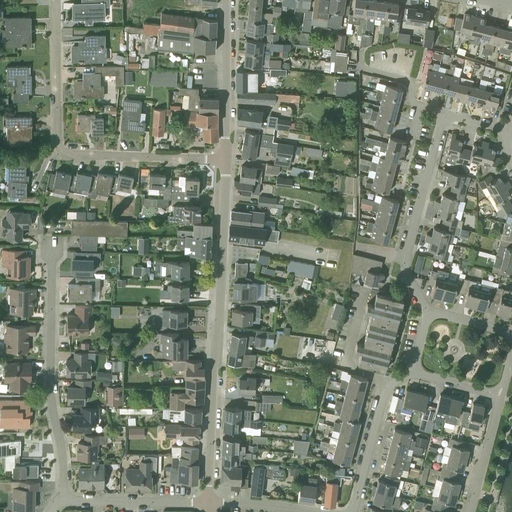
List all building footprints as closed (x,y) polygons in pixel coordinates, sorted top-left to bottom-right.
[(73,20),(85,20),(84,16),(92,16),(92,20),(103,20),(103,7),(110,7),(109,0),(80,0),(81,3),(73,3),(73,20)] [(273,13),(272,13),(271,23),(275,24),(276,17),(280,17),(281,10),(286,10),(287,4),(295,5),(295,0),(282,0),(281,6),(273,5),(273,13)] [(313,0),(312,11),(310,25),(326,27),(328,10),(329,0),(313,0)] [(340,28),(343,6),(343,0),(329,0),(328,10),(326,27),(326,26),(340,28)] [(361,31),(362,28),(363,23),(365,0),(354,0),(353,15),(349,14),(348,23),(359,24),(358,30),(361,31)] [(369,0),(365,0),(363,23),(362,28),(366,28),(368,17),(374,18),(376,1),(369,0)] [(383,34),(384,26),(387,2),(376,1),(374,18),(381,19),(379,33),(383,34)] [(398,4),(387,2),(384,26),(388,26),(389,20),(400,22),(401,14),(397,13),(398,4)] [(259,22),(270,23),(271,23),(272,13),(265,13),(265,14),(260,13),(261,7),(249,6),(247,21),(259,22)] [(427,25),(429,11),(408,8),(406,22),(427,25)] [(312,11),(307,10),(304,10),(301,32),(309,33),(310,25),(312,11)] [(453,29),(460,30),(466,32),(465,38),(469,39),(475,16),(464,13),(463,19),(455,17),(453,29)] [(215,37),(202,36),(193,35),(194,18),(161,14),(160,17),(160,24),(142,22),(142,28),(125,26),(124,32),(139,33),(139,39),(146,39),(146,34),(158,35),(157,50),(192,53),(192,50),(214,51),(215,37)] [(485,19),(475,16),(469,39),(473,40),(474,34),(481,36),(484,24),(485,19)] [(13,46),(20,46),(30,45),(30,17),(5,18),(5,29),(8,29),(8,39),(12,39),(13,46)] [(216,20),(202,18),(202,19),(202,36),(215,37),(216,20)] [(270,23),(259,22),(247,21),(246,33),(262,35),(262,34),(267,35),(266,42),(279,43),(279,34),(270,33),(270,30),(269,29),(270,23)] [(484,48),(488,49),(494,26),(484,24),(481,36),(479,40),(486,42),(484,48)] [(505,29),(494,26),(488,49),(493,50),(494,44),(500,46),(505,29)] [(434,31),(425,29),(422,46),(431,48),(434,31)] [(511,45),(511,31),(505,29),(500,46),(499,52),(510,55),(511,45)] [(399,31),(398,40),(408,42),(409,33),(399,31)] [(361,33),(361,44),(371,45),(371,34),(361,33)] [(336,34),(334,48),(343,49),(345,35),(336,34)] [(85,35),(85,42),(80,42),(80,43),(81,43),(81,47),(72,47),(72,61),(91,61),(91,59),(105,59),(105,49),(105,47),(105,35),(85,35)] [(246,40),(245,52),(262,54),(262,47),(265,47),(264,48),(282,50),(283,43),(279,43),(266,42),(246,40)] [(268,62),(264,62),(261,61),(262,54),(245,52),(244,65),(261,67),(280,69),(280,60),(268,59),(268,62)] [(116,53),(114,61),(124,64),(126,56),(116,53)] [(335,54),(334,61),(347,63),(348,55),(335,54)] [(496,62),(495,66),(510,71),(511,65),(505,63),(497,60),(496,62)] [(347,63),(334,61),(333,70),(346,72),(347,63)] [(423,86),(433,89),(438,72),(431,71),(433,65),(429,64),(423,86)] [(444,92),(454,95),(457,83),(458,83),(459,78),(452,76),(455,65),(451,64),(450,69),(444,92)] [(27,66),(21,66),(6,67),(6,78),(15,78),(16,92),(13,93),(13,101),(28,101),(28,93),(31,93),(31,75),(28,75),(27,66)] [(102,66),(102,75),(117,75),(117,78),(123,78),(123,66),(102,66)] [(279,78),(280,69),(261,67),(260,76),(279,78)] [(444,74),(438,72),(433,89),(444,92),(450,69),(446,68),(444,74)] [(125,83),(132,83),(132,70),(124,70),(125,83)] [(247,70),(246,70),(236,70),(236,90),(247,90),(247,89),(258,89),(258,71),(247,71),(247,70)] [(150,71),(150,85),(176,86),(177,72),(150,71)] [(100,73),(84,73),(82,73),(83,80),(74,80),(74,97),(95,97),(95,87),(100,87),(100,73)] [(464,84),(458,83),(457,83),(454,95),(453,99),(463,102),(469,79),(465,78),(464,84)] [(474,80),(469,79),(463,102),(474,105),(478,88),(472,86),(474,80)] [(344,81),(343,95),(353,96),(354,81),(344,81)] [(402,89),(379,83),(376,94),(399,100),(402,89)] [(478,88),(474,105),(484,107),(490,85),(486,84),(485,90),(478,88)] [(494,86),(490,85),(484,107),(495,110),(499,93),(493,92),(494,86)] [(179,88),(179,95),(189,95),(188,110),(199,111),(217,111),(217,99),(199,98),(199,95),(198,95),(198,89),(179,88)] [(275,103),(275,93),(263,92),(263,93),(237,91),(236,91),(236,100),(237,100),(275,103)] [(396,110),(399,100),(376,94),(375,98),(381,100),(380,106),(396,110)] [(124,99),(122,119),(121,129),(143,131),(145,114),(139,114),(140,101),(124,99)] [(372,110),(371,114),(394,120),(396,110),(380,106),(378,112),(372,110)] [(237,124),(246,125),(260,127),(265,128),(266,124),(260,124),(262,111),(237,107),(236,107),(237,123),(237,124)] [(153,108),(152,132),(152,134),(163,135),(164,109),(153,108)] [(217,113),(207,113),(197,113),(190,111),(185,111),(184,125),(196,126),(196,124),(203,124),(204,140),(217,140),(217,125),(217,113)] [(394,120),(371,114),(359,111),(359,116),(376,120),(374,127),(391,131),(394,120)] [(103,135),(103,125),(103,119),(95,119),(95,115),(77,115),(77,122),(77,131),(86,131),(86,130),(91,130),(91,135),(103,135)] [(10,145),(20,145),(29,144),(29,148),(30,148),(30,131),(31,131),(31,126),(32,126),(32,124),(31,124),(31,116),(5,117),(5,127),(6,127),(6,134),(10,134),(10,145)] [(277,118),(275,129),(288,131),(289,128),(293,129),(294,123),(290,122),(290,120),(277,118)] [(243,143),(257,145),(259,132),(245,130),(243,143)] [(461,168),(462,163),(466,150),(460,148),(462,141),(454,139),(455,134),(452,133),(444,161),(454,164),(453,166),(461,168)] [(381,142),(380,146),(403,152),(406,141),(389,137),(388,143),(381,142)] [(471,151),(466,150),(462,163),(469,165),(471,160),(480,162),(485,142),(482,141),(481,146),(473,144),(471,151)] [(292,145),(284,144),(277,142),(276,148),(275,156),(278,156),(277,163),(289,166),(292,145)] [(485,142),(480,162),(486,164),(484,169),(495,172),(499,158),(493,157),(495,150),(487,148),(488,143),(485,142)] [(241,156),(251,157),(255,158),(255,157),(264,159),(266,151),(270,151),(270,147),(257,145),(243,143),(241,156)] [(385,152),(384,158),(396,161),(396,162),(401,163),(403,152),(380,146),(379,151),(385,152)] [(305,154),(305,155),(308,155),(320,157),(322,150),(306,147),(305,154)] [(393,172),(396,162),(396,161),(384,158),(379,156),(378,163),(371,161),(370,166),(393,172)] [(11,197),(16,197),(26,197),(26,182),(24,181),(25,165),(26,165),(8,164),(7,196),(11,196),(11,197)] [(278,173),(279,166),(268,164),(267,170),(278,173)] [(239,180),(254,182),(260,183),(261,176),(255,175),(256,168),(241,166),(239,180)] [(291,173),(312,176),(313,169),(292,166),(291,173)] [(391,182),(393,172),(370,166),(369,170),(375,172),(374,178),(391,182)] [(68,188),(71,174),(71,173),(56,170),(55,174),(49,173),(47,182),(46,190),(52,191),(66,194),(66,191),(67,188),(68,188)] [(452,184),(451,190),(464,194),(469,177),(443,170),(442,174),(447,175),(445,183),(452,184)] [(88,189),(91,175),(91,174),(77,171),(76,175),(71,174),(68,188),(67,188),(66,191),(73,192),(87,195),(87,192),(88,189)] [(108,193),(109,190),(112,176),(112,175),(98,172),(97,176),(91,175),(88,189),(87,192),(87,195),(86,197),(95,198),(96,194),(108,196),(108,193)] [(118,177),(112,176),(109,190),(108,193),(108,196),(107,198),(113,200),(114,194),(115,194),(116,188),(130,191),(133,176),(119,173),(118,177)] [(164,188),(165,177),(165,175),(149,174),(148,193),(158,193),(163,193),(163,199),(168,199),(170,199),(170,188),(164,188)] [(486,197),(491,194),(509,183),(508,181),(503,183),(499,176),(493,180),(490,175),(478,182),(486,197)] [(277,177),(276,186),(291,188),(292,179),(277,177)] [(185,178),(184,190),(182,190),(182,187),(170,186),(170,188),(170,199),(189,200),(189,194),(198,195),(199,179),(185,178)] [(388,193),(391,182),(374,178),(372,183),(366,182),(365,187),(388,193)] [(254,182),(239,180),(234,180),(233,191),(258,194),(260,183),(254,182)] [(511,186),(509,183),(491,194),(496,202),(492,204),(496,211),(510,203),(507,198),(510,196),(506,189),(511,186)] [(462,201),(464,194),(451,190),(449,196),(442,194),(440,202),(435,200),(434,204),(455,209),(457,200),(462,201)] [(258,205),(272,207),(275,207),(276,199),(259,196),(258,205)] [(373,201),(372,205),(395,211),(398,201),(381,196),(380,202),(373,201)] [(168,207),(168,199),(163,199),(158,199),(144,198),(138,198),(138,205),(144,205),(144,206),(168,207)] [(287,200),(287,208),(303,210),(304,201),(287,200)] [(511,208),(511,206),(510,203),(496,211),(499,216),(511,208)] [(443,218),(442,223),(460,228),(462,221),(453,218),(455,209),(434,204),(434,207),(438,208),(436,216),(443,218)] [(377,211),(376,217),(393,222),(395,211),(372,205),(371,210),(377,211)] [(189,222),(190,218),(200,219),(200,207),(183,206),(173,206),(172,221),(189,222)] [(272,207),(270,216),(280,218),(282,208),(275,207),(272,207)] [(262,226),(261,228),(265,228),(274,230),(275,222),(262,221),(263,213),(250,212),(250,213),(230,211),(230,222),(245,224),(262,226)] [(7,239),(21,239),(21,226),(29,226),(29,214),(21,214),(21,212),(11,212),(11,219),(3,219),(2,231),(7,231),(7,239)] [(390,232),(393,222),(376,217),(374,223),(368,222),(367,226),(390,232)] [(97,236),(97,235),(127,236),(127,221),(71,220),(71,234),(79,235),(97,236)] [(186,236),(211,237),(211,223),(193,223),(193,231),(177,230),(177,235),(186,236)] [(264,240),(264,236),(265,229),(247,226),(230,223),(229,231),(229,238),(232,238),(246,240),(263,242),(264,240)] [(426,237),(446,242),(451,244),(454,234),(459,236),(460,228),(442,223),(440,229),(433,227),(431,235),(426,234),(426,237)] [(511,224),(505,223),(503,228),(510,230),(509,235),(495,232),(494,237),(500,239),(511,242),(511,224)] [(387,243),(390,232),(367,226),(365,231),(372,232),(370,239),(387,243)] [(279,230),(265,229),(264,236),(264,240),(277,242),(279,230)] [(79,243),(81,243),(97,244),(97,236),(79,235),(79,243)] [(138,251),(148,251),(148,236),(138,236),(138,251)] [(190,256),(200,256),(210,257),(211,237),(186,236),(186,244),(191,244),(190,256)] [(453,244),(451,244),(446,242),(426,237),(425,240),(430,241),(428,249),(435,251),(433,257),(451,261),(452,255),(450,255),(453,244)] [(496,256),(503,258),(503,257),(511,259),(511,242),(500,239),(496,256)] [(20,256),(20,251),(20,250),(3,250),(3,266),(12,266),(12,276),(29,276),(29,256),(20,256)] [(100,252),(80,252),(79,258),(73,258),(72,273),(92,273),(92,264),(100,264),(100,252)] [(268,263),(270,255),(259,253),(257,261),(268,263)] [(368,270),(362,269),(361,268),(360,269),(356,268),(359,255),(353,254),(351,271),(366,275),(364,281),(381,286),(384,274),(379,273),(373,272),(368,270)] [(356,268),(360,269),(361,268),(362,269),(365,257),(359,255),(356,268)] [(365,257),(362,269),(368,270),(371,258),(365,257)] [(511,271),(511,259),(503,257),(503,258),(500,268),(493,266),(492,272),(501,274),(506,276),(507,270),(511,271)] [(368,270),(373,272),(376,260),(371,258),(368,270)] [(293,275),(295,261),(289,260),(286,273),(293,275)] [(382,261),(376,260),(373,272),(379,273),(382,261)] [(189,262),(179,261),(166,261),(165,276),(188,277),(189,262)] [(299,276),(301,262),(295,261),(293,275),(299,276)] [(305,277),(308,264),(301,262),(299,276),(305,277)] [(248,263),(245,263),(235,263),(234,277),(233,277),(233,283),(234,294),(233,294),(233,297),(233,298),(246,299),(256,299),(257,283),(251,283),(252,280),(245,278),(248,270),(248,263)] [(311,278),(314,265),(308,264),(305,277),(311,278)] [(141,275),(142,267),(133,266),(133,275),(141,275)] [(431,270),(428,284),(433,285),(431,295),(442,298),(446,281),(435,278),(437,271),(431,270)] [(446,281),(442,298),(452,301),(455,291),(461,293),(464,279),(459,277),(457,284),(446,281)] [(68,295),(68,300),(91,300),(91,290),(99,291),(100,278),(76,278),(75,285),(68,284),(67,295),(68,295)] [(464,279),(461,293),(466,294),(464,304),(474,307),(481,283),(464,279)] [(481,283),(474,307),(485,310),(488,300),(493,301),(497,287),(481,283)] [(165,298),(177,298),(187,298),(188,285),(167,284),(167,291),(165,291),(165,298)] [(511,291),(497,287),(493,301),(499,303),(496,313),(508,316),(511,299),(511,291)] [(33,314),(33,300),(35,300),(35,288),(10,288),(10,295),(8,295),(8,303),(10,303),(10,313),(33,314)] [(403,300),(394,298),(383,295),(384,291),(371,288),(370,292),(376,294),(373,305),(367,303),(365,310),(371,312),(363,345),(356,343),(355,350),(361,351),(358,364),(385,371),(403,300)] [(334,307),(331,318),(337,320),(342,305),(332,301),(330,306),(334,307)] [(231,322),(241,322),(251,323),(252,316),(260,316),(260,305),(244,304),(244,310),(232,310),(231,322)] [(92,316),(92,305),(75,305),(75,315),(67,315),(67,333),(88,333),(88,316),(92,316)] [(162,325),(176,326),(186,326),(187,310),(170,310),(162,309),(162,325)] [(35,326),(7,325),(7,351),(28,351),(28,335),(35,335),(35,326)] [(255,335),(253,343),(264,345),(266,337),(268,337),(269,331),(256,329),(255,335)] [(231,332),(229,350),(243,352),(244,345),(249,346),(249,343),(252,344),(253,335),(231,332)] [(178,333),(168,333),(161,333),(161,342),(166,342),(166,355),(186,356),(186,347),(188,345),(188,343),(186,342),(186,338),(178,338),(178,333)] [(256,353),(243,352),(229,350),(227,362),(254,366),(256,353)] [(95,352),(74,352),(74,360),(66,360),(66,375),(90,375),(90,361),(95,361),(95,352)] [(122,370),(122,360),(112,360),(112,369),(122,370)] [(186,386),(203,386),(204,367),(200,368),(200,361),(200,360),(190,360),(173,360),(173,368),(178,368),(187,368),(186,386)] [(28,381),(30,381),(30,363),(5,363),(5,380),(11,380),(11,389),(28,389),(28,381)] [(96,379),(111,378),(111,370),(96,371),(96,379)] [(342,379),(341,383),(364,389),(367,378),(350,374),(349,381),(342,379)] [(239,379),(238,391),(254,392),(255,384),(263,384),(263,378),(255,378),(247,377),(247,379),(239,379)] [(84,402),(85,390),(90,390),(90,380),(76,380),(76,387),(68,387),(67,402),(84,402)] [(346,389),(345,395),(362,400),(364,389),(341,383),(339,387),(346,389)] [(120,386),(109,386),(109,404),(119,405),(120,386)] [(184,407),(184,400),(202,401),(203,386),(186,386),(186,392),(171,392),(171,408),(183,408),(184,407)] [(411,416),(412,409),(417,392),(406,389),(403,399),(398,397),(394,411),(411,416)] [(421,419),(427,420),(431,406),(425,405),(428,395),(417,392),(412,409),(423,412),(421,419)] [(263,402),(271,403),(281,403),(282,396),(263,394),(263,402)] [(444,422),(446,414),(451,397),(440,394),(436,408),(431,406),(427,420),(433,422),(433,419),(444,422)] [(359,410),(362,400),(345,395),(343,402),(336,400),(335,404),(359,410)] [(462,400),(451,397),(446,414),(444,422),(455,425),(455,424),(461,425),(465,411),(459,410),(462,400)] [(0,433),(3,433),(3,426),(30,426),(30,401),(4,400),(4,407),(0,406),(0,433)] [(270,411),(271,403),(263,402),(256,401),(255,410),(270,411)] [(470,413),(465,411),(461,425),(467,427),(471,428),(473,421),(480,423),(484,406),(473,403),(470,413)] [(356,421),(356,420),(359,410),(335,404),(334,408),(341,410),(339,417),(343,418),(343,417),(356,421)] [(91,422),(95,422),(98,423),(98,408),(85,407),(85,415),(73,415),(73,430),(91,430),(91,422)] [(170,418),(190,420),(200,420),(201,409),(184,407),(183,408),(171,408),(170,418)] [(224,409),(223,410),(223,414),(224,415),(224,418),(249,420),(250,410),(240,409),(240,408),(224,407),(224,409)] [(333,426),(357,432),(360,421),(356,420),(356,421),(343,417),(343,418),(341,424),(334,422),(333,426)] [(262,421),(249,420),(224,418),(223,422),(222,423),(222,427),(223,427),(223,429),(239,430),(239,426),(262,427),(262,421)] [(199,437),(199,425),(165,425),(165,436),(187,437),(187,443),(198,443),(198,437),(199,437)] [(144,426),(128,427),(129,437),(145,437),(144,426)] [(354,443),(357,432),(333,426),(332,430),(339,432),(338,438),(354,443)] [(391,439),(414,445),(416,441),(409,439),(411,433),(394,428),(391,439)] [(106,435),(99,435),(85,435),(85,443),(78,443),(78,458),(96,459),(96,444),(99,444),(99,443),(106,443),(106,435)] [(354,443),(338,438),(331,436),(329,443),(323,441),(322,445),(328,447),(352,453),(354,443)] [(0,438),(0,452),(16,453),(15,465),(14,465),(14,476),(38,477),(38,465),(30,465),(30,462),(19,462),(20,440),(21,440),(21,439),(0,438)] [(222,438),(222,450),(256,452),(256,445),(239,444),(240,438),(222,438)] [(449,455),(469,461),(470,456),(467,455),(469,449),(464,448),(465,442),(450,438),(448,447),(451,447),(449,455)] [(297,439),(296,453),(306,454),(309,440),(297,439)] [(423,447),(414,445),(391,439),(389,450),(405,454),(407,448),(413,450),(412,452),(421,454),(423,447)] [(179,463),(197,464),(198,448),(180,446),(180,447),(171,447),(171,455),(172,455),(172,457),(179,457),(179,463)] [(349,464),(352,453),(328,447),(327,451),(334,453),(332,460),(349,464)] [(256,452),(222,450),(221,464),(238,465),(239,457),(256,458),(256,452)] [(405,454),(389,450),(386,460),(409,466),(410,462),(404,460),(405,454)] [(441,471),(456,475),(458,470),(463,471),(465,465),(468,465),(469,461),(449,455),(443,454),(441,462),(443,463),(441,471)] [(409,466),(386,460),(383,471),(400,475),(402,469),(408,471),(409,466)] [(126,469),(126,479),(126,489),(138,489),(138,488),(150,488),(150,462),(141,462),(141,469),(126,469)] [(79,485),(87,485),(103,485),(103,463),(91,463),(91,468),(79,468),(79,485)] [(170,466),(170,478),(178,479),(178,481),(185,482),(185,481),(196,482),(197,464),(179,463),(178,463),(178,466),(170,466)] [(223,482),(231,482),(230,486),(247,487),(248,471),(249,471),(249,466),(241,465),(238,465),(221,464),(220,479),(223,482)] [(270,478),(277,479),(283,480),(284,470),(254,466),(250,493),(261,494),(263,477),(270,478)] [(440,489),(460,494),(462,489),(458,489),(460,482),(455,481),(456,475),(441,471),(439,480),(442,481),(440,489)] [(326,492),(324,504),(334,505),(337,484),(339,484),(340,475),(334,474),(327,474),(326,482),(326,492)] [(373,485),(372,490),(393,495),(395,487),(398,488),(400,479),(385,475),(383,481),(378,480),(377,486),(373,485)] [(300,484),(298,501),(314,503),(317,479),(308,478),(308,485),(300,484)] [(38,482),(20,481),(1,481),(1,487),(5,491),(14,491),(14,509),(34,509),(34,489),(38,489),(38,482)] [(460,494),(440,489),(438,497),(435,496),(432,505),(448,508),(449,503),(454,504),(456,498),(459,499),(460,494)] [(393,495),(372,490),(371,494),(374,495),(373,502),(378,503),(376,509),(388,511),(391,511),(393,507),(398,508),(400,497),(393,495)]
